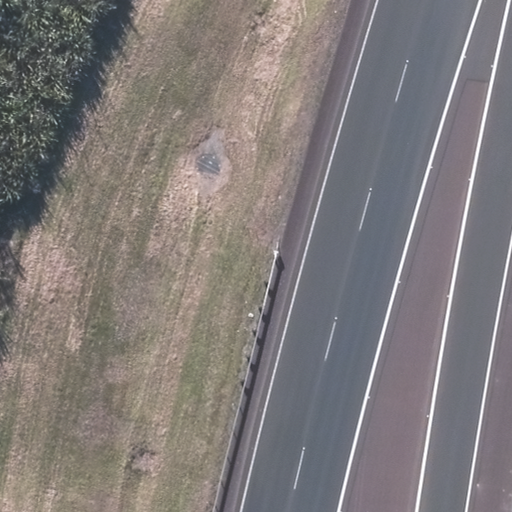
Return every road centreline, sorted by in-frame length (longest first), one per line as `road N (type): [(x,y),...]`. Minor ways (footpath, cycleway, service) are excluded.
road 1 (motorway): [(445,0),(348,252),(295,511)]
road 2 (motorway): [(511,307),(475,511)]
